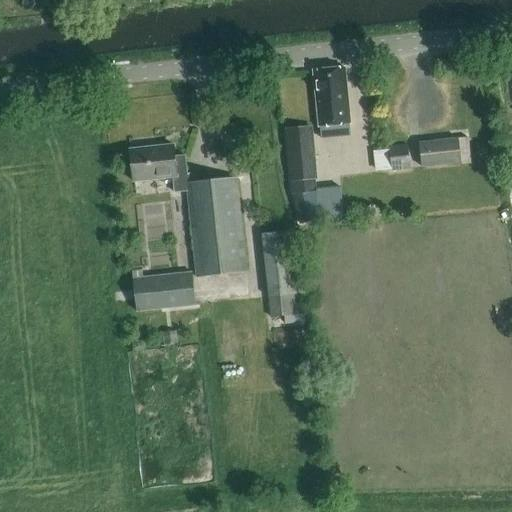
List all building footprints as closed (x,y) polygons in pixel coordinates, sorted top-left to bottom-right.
[(321,126),(350,123),(345,69),(315,72),(321,126)] [(312,126),(285,128),(291,194),(316,191),(315,179),(317,179),(312,126)] [(458,138),(419,142),(422,167),(461,163),(458,138)] [(408,144),(389,146),(392,171),(411,169),(408,144)] [(188,192),(198,278),(247,273),(237,178),(188,184),(185,157),(175,158),(174,146),(130,151),(134,183),(173,178),(175,193),(188,192)] [(291,231),(262,234),(271,317),(296,315),(294,295),(298,295),(291,231)] [(192,271),(133,278),(136,312),(196,306),(192,271)] [(176,331),(163,333),(164,345),(178,344),(176,331)]
